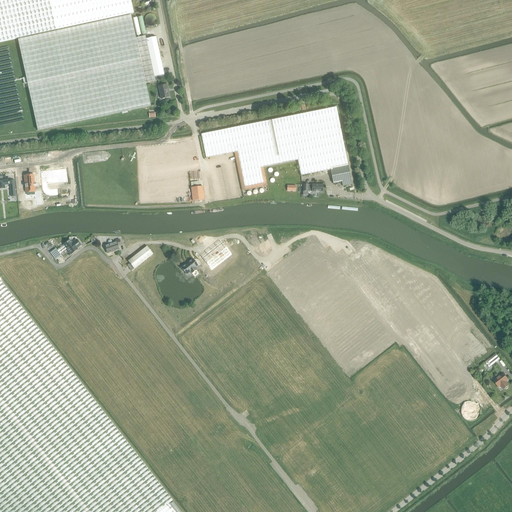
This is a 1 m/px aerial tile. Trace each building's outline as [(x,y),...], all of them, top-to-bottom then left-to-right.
[(0,0),(0,43),(9,41),(134,14),(130,0),(0,0)] [(131,16),(18,41),(38,131),(151,107),(146,84),(165,79),(156,37),(146,39),(145,37),(136,39),(131,16)] [(161,99),(170,98),(169,92),(168,92),(166,85),(159,87),(161,99)] [(336,107),(201,134),(206,158),(212,157),(211,149),(236,144),(244,187),(263,183),(257,155),(276,151),(278,159),(297,155),(301,175),(330,169),(330,167),(348,164),(336,107)] [(348,164),(330,167),(330,169),(333,184),(342,182),(343,186),(352,185),(348,164)] [(55,170),(49,171),(48,170),(44,170),(45,175),(46,175),(47,185),(54,184),(53,179),(63,178),(64,181),(67,181),(66,169),(55,170)] [(25,185),(25,188),(26,188),(26,193),(35,192),(34,187),(36,187),(36,183),(34,183),(33,175),(24,176),(25,185)] [(0,189),(4,189),(5,189),(5,186),(8,185),(10,185),(11,197),(16,196),(14,181),(9,181),(10,182),(8,182),(7,177),(3,178),(3,177),(0,177),(0,189)] [(312,185),(308,185),(303,185),(303,192),(308,192),(312,192),(323,193),(323,185),(312,185)] [(204,200),(203,187),(191,188),(193,201),(204,200)] [(70,240),(64,245),(71,255),(75,252),(74,250),(81,245),(77,240),(72,243),(70,240)] [(109,245),(106,246),(108,254),(119,250),(118,247),(121,246),(119,240),(116,241),(117,242),(113,244),(112,241),(111,240),(110,240),(109,240),(109,241),(108,241),(108,242),(109,245)] [(228,257),(218,244),(199,259),(209,272),(228,257)] [(127,266),(128,266),(131,271),(153,254),(147,247),(128,262),(130,264),(127,266)] [(56,249),(50,253),(56,260),(61,256),(56,249)] [(196,270),(194,268),(197,266),(193,260),(186,265),(185,264),(182,267),(183,268),(182,269),(186,275),(190,272),(191,273),(196,270)] [(0,511),(158,511),(169,504),(173,501),(0,279),(0,511)] [(496,354),(485,362),(489,368),(500,359),(496,354)] [(505,389),(506,389),(507,389),(508,388),(508,387),(507,387),(509,386),(506,382),(508,380),(503,374),(493,381),(498,388),(500,386),(503,390),(505,389)]
